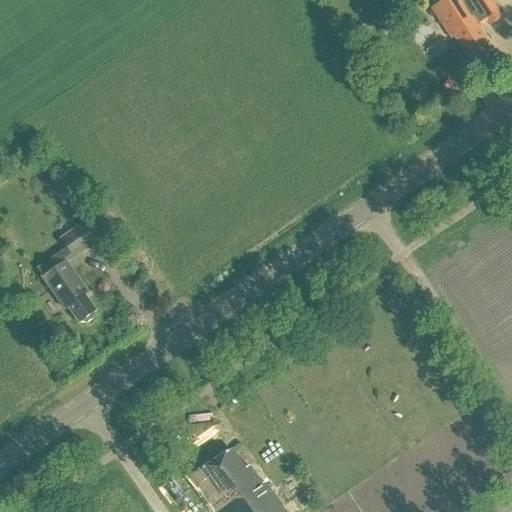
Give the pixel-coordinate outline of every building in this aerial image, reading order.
[(458,59),(463,59),(467,56),(468,58),(488,45),(478,29),(487,23),(488,26),(502,18),(490,0),(471,0),(483,18),(474,23),(459,0),(446,0),(431,10),(450,40),(454,37),(459,44),(455,47),(454,51),(458,59)] [(6,174),(0,178),(0,188),(11,182),(6,174)] [(90,225),(62,246),(66,252),(59,257),(63,263),(99,237),(90,225)] [(52,273),(49,268),(45,271),(48,276),(43,279),(64,310),(68,307),(79,324),(81,323),(85,324),(86,324),(93,319),(92,319),(93,314),(95,313),(83,296),(86,294),(65,264),(52,273)] [(191,478),(215,511),(283,511),(264,483),(261,485),(249,467),(245,470),(231,451),(191,478)]
